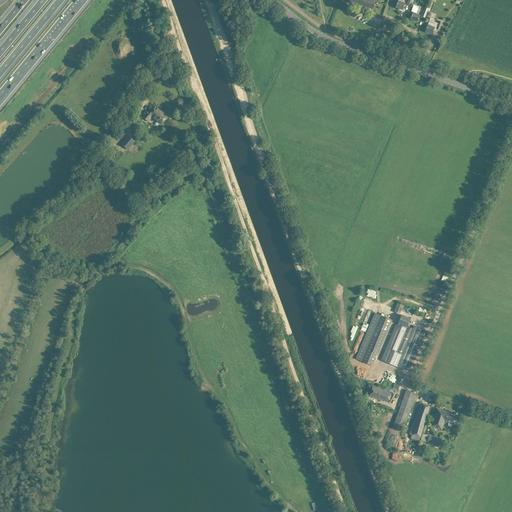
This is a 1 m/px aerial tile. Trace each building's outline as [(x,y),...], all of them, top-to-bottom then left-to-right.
[(371,0),(368,10),(372,11),(375,2),(377,3),(378,0),(371,0)] [(398,1),(395,8),(403,10),(405,4),(401,3),(402,0),(398,0),(398,1)] [(415,6),(413,13),(412,13),(410,20),(417,22),(420,16),(416,15),(419,7),(415,6)] [(436,29),(439,30),(442,23),(439,21),(438,23),(433,21),(434,19),(430,18),(427,25),(425,32),(432,34),(433,30),(435,31),(436,29)] [(142,117),(143,117),(148,122),(152,118),(160,125),(167,117),(156,106),(151,112),(149,109),(142,117)] [(135,142),(133,140),(127,135),(120,143),(128,150),(135,142)] [(392,320),(375,313),(356,359),(372,366),(377,354),(392,320)] [(410,319),(401,315),(396,327),(395,326),(393,330),(395,330),(382,361),(397,367),(411,334),(405,332),(410,319)] [(414,326),(411,334),(397,367),(404,370),(406,367),(408,367),(410,361),(413,363),(416,356),(413,355),(420,337),(423,338),(426,331),(414,326)] [(372,387),(369,396),(388,402),(391,393),(372,387)] [(416,393),(406,389),(392,429),(402,432),(416,393)] [(430,406),(420,403),(410,435),(420,438),(430,406)] [(390,427),(396,412),(377,405),(372,420),(390,427)] [(453,424),(456,415),(437,409),(431,426),(442,430),(445,421),(453,424)] [(438,446),(441,439),(429,435),(427,442),(438,446)]
